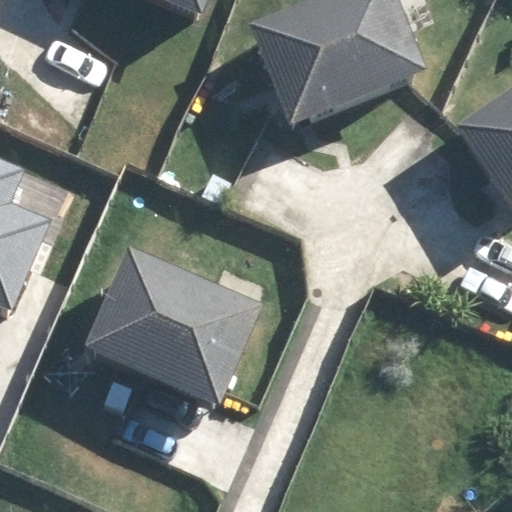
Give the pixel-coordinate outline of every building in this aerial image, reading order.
[(116,0),(206,39),(222,0),(116,0)] [(431,93),(393,0),(364,0),(249,46),(290,149),(431,93)] [(511,111),(460,146),(511,223),(511,111)] [(0,307),(13,313),(54,220),(11,201),(25,169),(0,158),(0,307)] [(269,328),(129,267),(86,367),(226,428),(269,328)]
